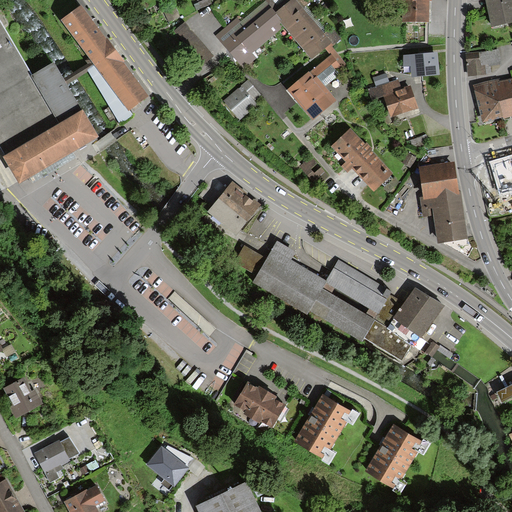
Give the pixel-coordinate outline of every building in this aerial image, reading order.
[(325,49),(333,42),(335,44),(343,39),(335,29),(327,35),(306,9),(311,4),(307,0),(268,0),(242,21),(238,17),(216,35),(244,69),(257,59),(252,53),(285,26),(312,59),(325,49)] [(403,0),(403,21),(428,21),(428,0),(429,0),(430,0),(403,0)] [(511,0),(485,0),(489,26),(511,21),(511,14),(511,6),(511,5),(511,0)] [(149,96),(82,5),(62,20),(89,57),(95,67),(129,111),(130,110),(149,96)] [(174,8),(163,12),(167,21),(178,17),(174,8)] [(54,62),(32,75),(0,19),(0,148),(19,184),(30,177),(53,162),(73,152),(98,137),(68,84),(64,78),(54,62)] [(212,55),(184,22),(172,32),(201,65),(212,55)] [(325,49),(330,55),(288,89),(313,120),(336,101),(324,86),(341,73),(338,70),(347,63),(333,46),(335,44),(333,42),(325,49)] [(467,73),(488,71),(496,66),(496,60),(499,60),(498,48),(480,50),(481,53),(466,54),(467,73)] [(404,67),(411,67),(412,77),(440,74),(438,51),(403,55),(404,67)] [(87,64),(64,78),(68,84),(88,71),(95,67),(89,57),(85,60),(87,64)] [(129,111),(95,67),(88,71),(121,124),(133,115),(130,110),(129,111)] [(384,74),(372,78),(375,87),(368,89),(371,100),(381,97),(387,116),(415,107),(407,84),(398,87),(396,79),(386,82),(384,74)] [(511,114),(511,88),(510,80),(497,83),(497,79),(472,85),(481,121),(511,114)] [(262,96),(249,80),(223,101),(239,120),(257,104),(255,101),(262,96)] [(351,128),(331,147),(345,162),(341,166),(347,173),(352,168),(374,192),(394,173),(351,128)] [(73,152),(30,177),(33,183),(77,157),(73,152)] [(408,153),(403,163),(411,168),(417,158),(408,153)] [(327,176),(320,168),(315,173),(311,168),(316,164),(310,157),(299,167),(317,186),(327,176)] [(511,157),(504,160),(493,163),(502,193),(511,190),(511,157)] [(417,166),(421,199),(458,194),(454,162),(417,166)] [(395,177),(384,188),(388,193),(400,182),(395,177)] [(232,182),(209,211),(237,233),(261,204),(232,182)] [(458,194),(421,199),(423,215),(433,214),(436,242),(463,239),(458,194)] [(58,245),(53,236),(40,243),(45,252),(58,245)] [(402,361),(418,335),(394,321),(404,303),(389,294),(391,291),(339,260),(326,281),(290,260),(295,252),(277,241),(267,257),(256,276),(252,282),(307,316),(310,311),(361,343),(365,338),(402,361)] [(256,276),(267,257),(245,244),(234,263),(256,276)] [(444,305),(414,288),(404,303),(394,321),(418,335),(422,338),(444,305)] [(206,346),(210,340),(198,333),(194,339),(206,346)] [(437,346),(431,342),(424,352),(430,356),(432,354),(437,346)] [(238,351),(227,344),(198,392),(210,399),(238,351)] [(13,418),(42,403),(35,389),(31,391),(24,377),(3,388),(12,406),(8,408),(13,418)] [(258,387),(248,381),(236,404),(245,409),(243,413),(260,422),(261,420),(273,426),(285,403),(276,398),(277,395),(259,385),(258,387)] [(511,384),(497,392),(502,402),(511,396),(511,384)] [(359,413),(324,393),(295,442),(330,463),(337,452),(330,448),(347,420),(353,423),(359,413)] [(426,444),(391,424),(362,473),(397,494),(404,483),(397,479),(414,451),(420,454),(426,444)] [(79,453),(70,436),(34,454),(48,481),(57,476),(55,471),(61,468),(59,463),(79,453)] [(188,467),(162,446),(147,465),(164,478),(161,482),(168,488),(171,484),(174,486),(188,467)] [(25,511),(6,479),(0,482),(0,511),(25,511)] [(234,487),(197,505),(200,511),(262,511),(248,481),(234,487)] [(106,500),(98,484),(65,500),(70,511),(96,511),(97,511),(95,506),(106,500)]
